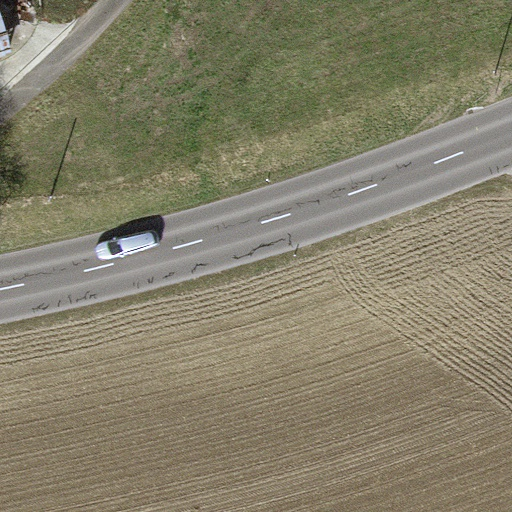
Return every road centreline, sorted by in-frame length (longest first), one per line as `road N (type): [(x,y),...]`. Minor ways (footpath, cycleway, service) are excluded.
road 1 (secondary): [(511,139),(216,241),(0,289)]
road 2 (track): [(106,0),(27,91),(0,110)]
